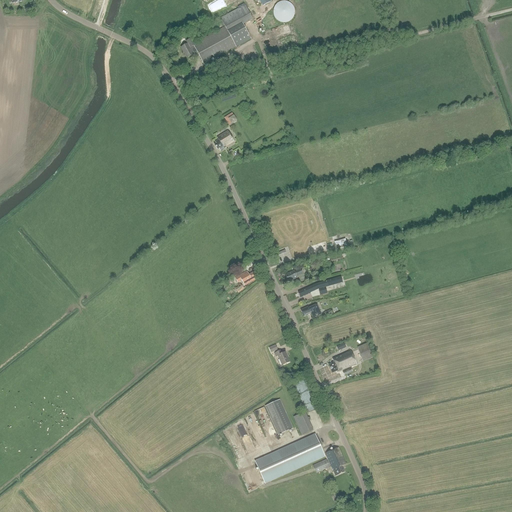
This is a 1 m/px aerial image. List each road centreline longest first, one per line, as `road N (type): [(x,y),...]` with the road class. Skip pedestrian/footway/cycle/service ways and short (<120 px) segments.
road 1 (tertiary): [(365,511),(365,492),(285,306),(177,91),(149,53),(50,0)]
road 2 (track): [(0,222),(55,174),(107,100),(112,35)]
